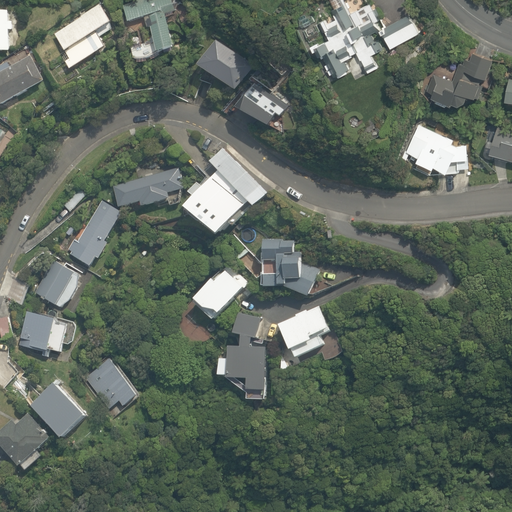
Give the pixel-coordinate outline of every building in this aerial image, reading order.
[(133,26),(139,23),(145,21),(149,31),(152,30),(155,39),(146,43),(134,47),(140,64),(180,50),(167,15),(177,11),(173,0),(157,0),(128,11),(133,26)] [(333,0),(338,10),(320,19),(330,39),(314,47),(322,62),(329,59),(338,78),(351,72),(346,62),(358,56),(366,72),(382,64),(367,35),(383,27),(369,0),(333,0)] [(113,26),(100,6),(56,36),(68,53),(66,54),(69,60),(66,62),(73,73),(111,49),(104,38),(113,32),(110,28),(113,26)] [(0,53),(12,54),(13,12),(0,11),(0,53)] [(425,35),(417,19),(389,33),(384,36),(392,52),(425,35)] [(220,39),(201,66),(240,93),(255,72),(248,67),(252,61),(220,39)] [(465,105),(474,96),(482,98),(485,82),(490,83),(496,59),(462,51),(455,78),(426,72),(422,89),(435,92),(433,98),(439,99),(438,103),(451,106),(452,102),(465,105)] [(48,82),(32,55),(12,67),(9,63),(0,68),(0,106),(2,110),(48,82)] [(252,88),(240,108),(273,129),(285,109),(252,88)] [(455,137),(420,124),(410,153),(422,157),(420,162),(455,175),(458,168),(469,168),(468,142),(453,143),(455,137)] [(486,148),(493,150),(492,153),(511,159),(511,134),(499,131),(497,135),(490,133),(486,148)] [(223,148),(210,161),(220,170),(213,180),(208,177),(195,196),(199,199),(192,210),(226,239),(252,203),(256,207),(269,194),(223,148)] [(183,171),(118,186),(123,208),(143,203),(144,207),(170,201),(171,207),(183,204),(180,192),(187,190),(183,171)] [(72,214),(88,197),(80,190),(64,207),(72,214)] [(125,216),(101,201),(70,254),(94,268),(98,261),(103,263),(113,246),(109,244),(125,216)] [(299,240),(267,241),(268,288),(288,288),(312,298),(323,271),(305,263),(305,257),(299,257),(299,240)] [(78,272),(59,261),(40,297),(59,307),(60,307),(62,307),(63,306),(64,306),(65,305),(67,305),(68,304),(69,303),(70,303),(71,302),(72,301),(73,300),(74,299),(75,298),(76,297),(76,296),(77,295),(78,294),(78,292),(79,291),(79,290),(79,289),(80,287),(80,286),(80,285),(80,283),(80,282),(80,281),(80,279),(80,278),(80,277),(79,275),(79,274),(79,273),(78,272)] [(253,285),(232,266),(198,303),(219,322),(253,285)] [(324,307),(283,325),(299,362),(322,352),(316,339),(335,331),(324,307)] [(242,312),(237,334),(244,336),(243,349),(235,349),(234,361),(225,361),(225,382),(236,382),(252,395),(252,401),(270,401),(271,350),(258,350),(258,339),(263,317),(242,312)] [(81,325),(32,313),(23,346),(66,356),(69,343),(76,345),(81,325)] [(11,315),(0,318),(0,326),(4,341),(17,337),(11,315)] [(60,385),(36,408),(66,441),(91,418),(60,385)] [(14,420),(0,433),(0,442),(30,473),(46,457),(41,452),(56,438),(32,414),(20,426),(14,420)]
